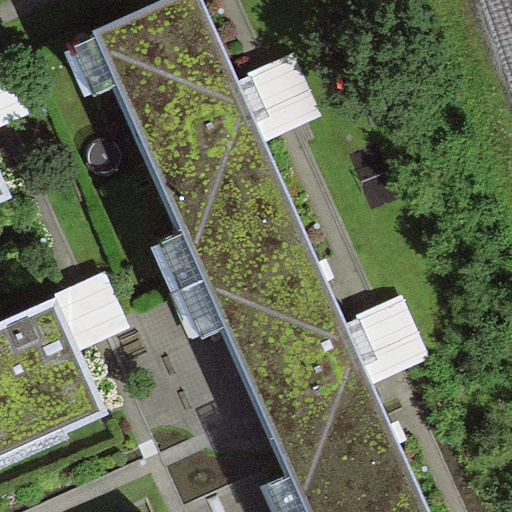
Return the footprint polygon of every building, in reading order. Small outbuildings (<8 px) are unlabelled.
[(248,120),(194,0),(166,0),(90,34),(201,280),(301,236),(248,120)] [(0,181),(0,204),(9,201),(0,181)] [(344,511),(411,482),(301,236),(201,280),(304,511),(344,511)] [(56,303),(0,328),(0,466),(108,418),(56,303)] [(424,511),(411,482),(344,511),(424,511)]
